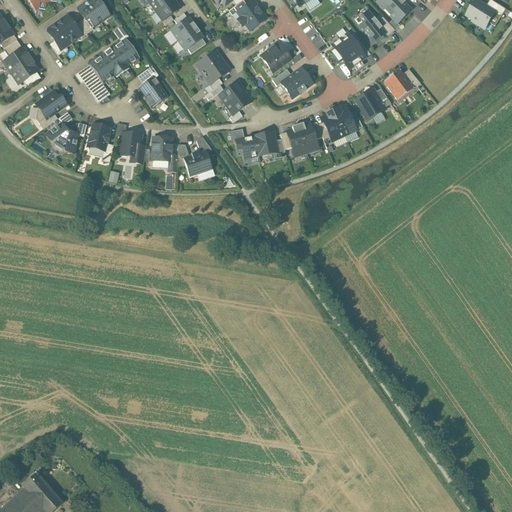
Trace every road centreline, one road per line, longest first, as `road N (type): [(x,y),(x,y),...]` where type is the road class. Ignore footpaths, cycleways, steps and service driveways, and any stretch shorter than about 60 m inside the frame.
road 1 (residential): [(338,94),(420,35),(449,0)]
road 2 (residential): [(57,71),(84,105),(159,128)]
